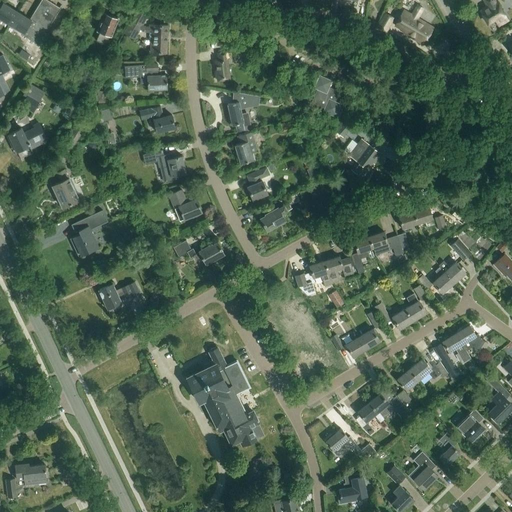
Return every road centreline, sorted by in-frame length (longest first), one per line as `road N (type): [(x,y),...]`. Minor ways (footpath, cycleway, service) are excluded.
road 1 (residential): [(258,268),(420,177),(464,92)]
road 2 (residential): [(258,268),(212,172),(193,105),(194,0)]
road 3 (residential): [(291,410),(463,307),(511,335)]
road 4 (unclassified): [(464,92),(368,32),(235,0)]
road 5 (residential): [(65,377),(219,292)]
road 6 (secondary): [(65,377),(0,241)]
road 7 (residential): [(291,410),(219,292)]
road 8 (secondary): [(128,511),(76,400)]
